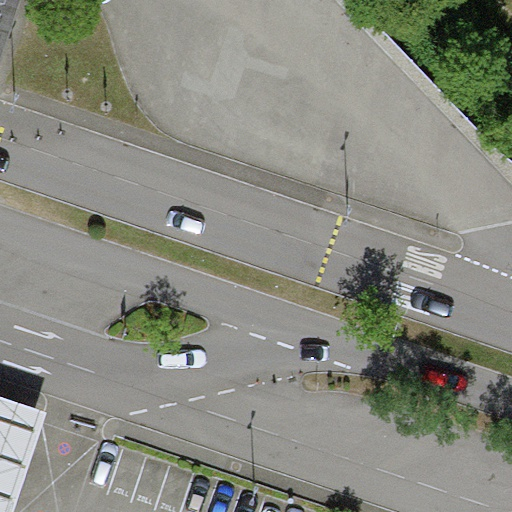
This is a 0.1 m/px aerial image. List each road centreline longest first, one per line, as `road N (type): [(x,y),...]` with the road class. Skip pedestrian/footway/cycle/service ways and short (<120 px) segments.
road 1 (primary): [(511,324),(0,147)]
road 2 (primary): [(0,227),(309,333)]
road 3 (primary): [(0,338),(148,379),(184,377),(239,349),(309,333)]
road 4 (primary): [(309,333),(511,395)]
